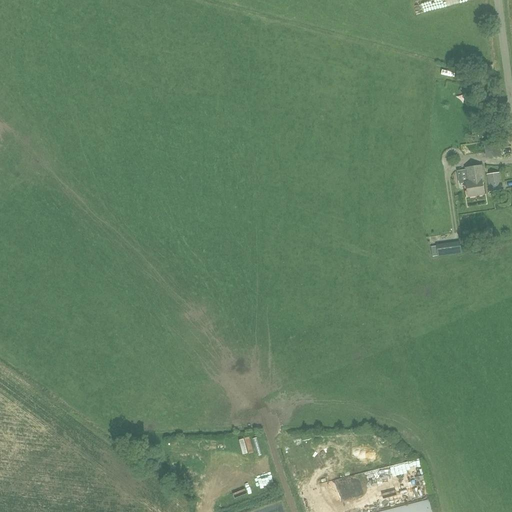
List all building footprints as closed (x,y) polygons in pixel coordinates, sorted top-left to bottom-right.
[(500,156),(498,140),(484,142),(486,158),(500,156)] [(484,195),(482,181),(484,181),(482,166),(466,168),(468,182),(465,183),(467,197),(484,195)] [(501,191),(499,173),(487,175),(489,192),(501,191)] [(452,246),(442,248),(441,245),(436,246),(437,256),(453,254),(452,246)] [(342,477),(348,511),(357,511),(351,475),(342,477)] [(386,511),(432,511),(429,501),(386,511)]
